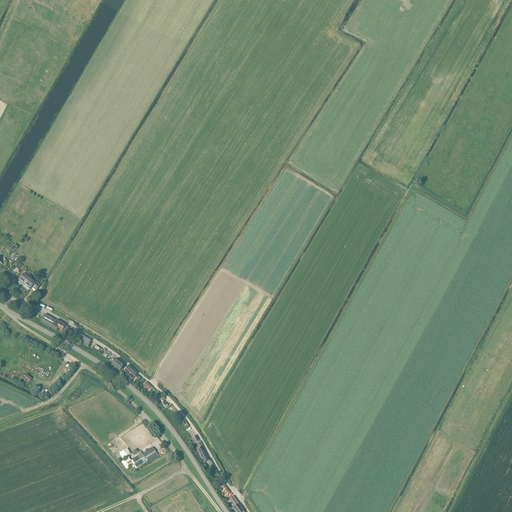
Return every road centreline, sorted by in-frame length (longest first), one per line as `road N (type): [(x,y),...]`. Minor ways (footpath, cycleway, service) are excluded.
road 1 (unclassified): [(247,511),(161,392),(104,347),(0,292)]
road 2 (tertiary): [(225,511),(180,442),(133,390),(0,306)]
road 3 (track): [(219,511),(140,411),(5,309)]
